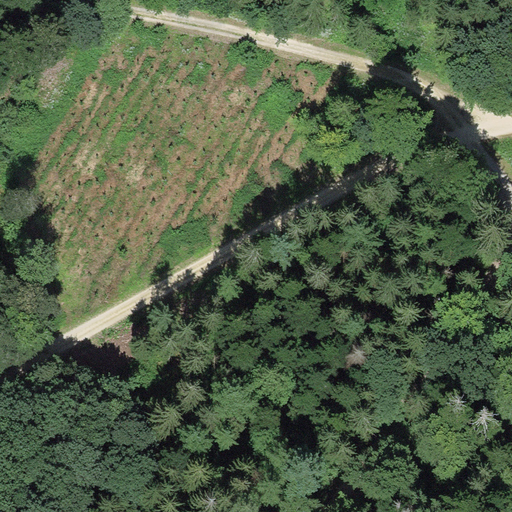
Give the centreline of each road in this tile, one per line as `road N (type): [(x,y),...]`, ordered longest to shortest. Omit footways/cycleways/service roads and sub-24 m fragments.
road 1 (track): [(511,129),(448,148),(0,392)]
road 2 (track): [(49,0),(174,18),(321,67),(511,109)]
road 3 (track): [(338,511),(511,251)]
road 4 (track): [(321,67),(448,148),(511,210)]
